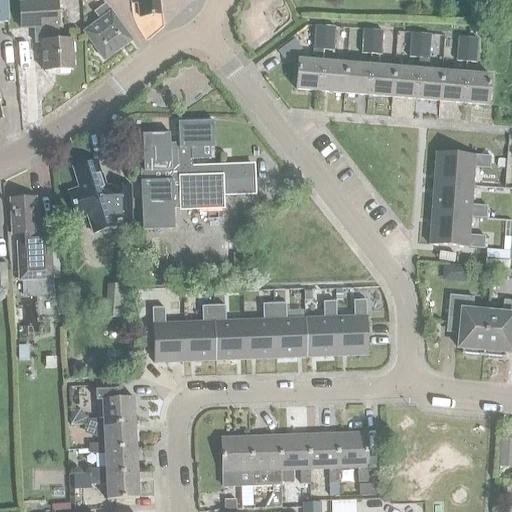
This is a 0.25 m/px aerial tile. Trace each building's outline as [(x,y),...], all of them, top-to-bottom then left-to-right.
[(130,0),(131,3),(137,2),(139,18),(160,15),(158,0),(130,0)] [(17,3),(19,28),(32,28),(33,43),(40,43),(42,71),(72,70),(70,39),(57,39),(56,26),(55,1),(17,3)] [(93,13),(100,23),(85,35),(103,59),(130,40),(105,5),(93,13)] [(315,27),(313,51),(323,52),(325,28),(315,27)] [(325,28),(323,52),(333,53),(335,29),(325,28)] [(362,31),(360,55),(370,56),(372,32),(362,31)] [(372,32),(370,56),(380,57),(382,33),(372,32)] [(409,35),(407,59),(417,60),(419,36),(409,35)] [(419,36),(417,60),(427,60),(429,36),(419,36)] [(457,39),(455,63),(465,63),(467,40),(457,39)] [(277,52),(285,62),(301,50),(294,40),(277,52)] [(467,40),(465,63),(475,64),(477,40),(467,40)] [(298,61),(295,91),(319,93),(322,63),(323,52),(313,51),(312,62),(298,61)] [(416,71),(414,100),(438,102),(440,73),(426,72),(427,60),(417,60),(416,71)] [(322,63),(319,93),(343,95),(346,65),(322,63)] [(346,65),(343,95),(367,97),(369,67),(346,65)] [(369,67),(367,97),(390,99),(393,69),(369,67)] [(393,69),(390,99),(414,100),(416,71),(393,69)] [(440,73),(438,102),(461,104),(464,75),(440,73)] [(464,75),(461,104),(485,106),(488,77),(464,75)] [(143,182),(140,182),(142,230),(173,229),(172,204),(179,204),(179,209),(222,207),(221,195),(254,194),(253,166),(192,169),(191,159),(193,158),(193,148),(214,148),(213,121),(177,123),(178,145),(170,145),(170,135),(142,136),(143,172),(143,182)] [(435,154),(433,185),(472,188),(473,169),(489,170),(490,158),(435,154)] [(80,189),(68,193),(77,221),(86,218),(91,236),(118,227),(132,227),(131,186),(106,187),(102,174),(100,175),(95,161),(73,168),(80,189)] [(433,185),(431,215),(470,218),(486,219),(486,207),(471,206),(472,188),(433,185)] [(49,231),(36,232),(34,199),(10,200),(13,235),(18,234),(19,243),(16,243),(18,282),(52,280),(49,231)] [(431,215),(428,246),(483,250),(484,238),(468,237),(470,218),(431,215)] [(392,255),(410,244),(406,236),(387,247),(392,255)] [(245,253),(233,253),(234,270),(245,270),(245,253)] [(456,268),(455,282),(464,283),(466,269),(456,268)] [(107,284),(105,317),(129,318),(131,285),(107,284)] [(461,354),(482,356),(486,312),(471,311),(472,298),(448,295),(445,326),(459,328),(457,348),(461,349),(461,354)] [(486,312),(482,356),(504,358),(504,353),(508,353),(510,333),(511,332),(511,301),(502,300),(501,314),(486,312)] [(353,318),(334,319),(336,358),(367,357),(366,318),(365,302),(353,302),(353,318)] [(323,319),(304,320),(305,359),(336,358),(334,319),(334,303),(322,303),(323,319)] [(262,321),(243,322),(245,361),(275,360),(273,305),(262,305),(262,321)] [(285,305),(273,305),(275,360),(305,359),(304,320),(285,321),(285,305)] [(202,323),(183,324),(184,363),(214,362),(213,307),(201,307),(202,323)] [(224,307),(213,307),(214,362),(245,361),(243,322),(225,323),(224,307)] [(163,309),(151,309),(153,364),(184,363),(183,324),(164,325),(163,309)] [(101,399),(102,420),(102,425),(135,423),(134,398),(122,398),(121,382),(97,384),(98,399),(101,399)] [(103,430),(103,445),(104,450),(136,448),(135,423),(102,425),(102,420),(88,420),(89,431),(103,430)] [(335,436),(337,470),(357,470),(357,484),(366,484),(364,435),(335,436)] [(328,497),(338,497),(337,470),(335,436),(307,437),(308,472),(327,471),(328,497)] [(299,486),(309,486),(308,472),(307,437),(278,438),(279,473),(299,472),(299,486)] [(270,510),(281,509),(279,473),(278,438),(249,440),(251,488),(272,488),(272,493),(269,499),(270,510)] [(220,441),(222,490),(251,488),(249,440),(220,441)] [(497,468),(511,468),(511,440),(499,440),(497,468)] [(104,454),(104,470),(105,475),(137,474),(136,448),(104,450),(103,445),(89,446),(90,455),(104,454)] [(105,475),(104,470),(90,471),(91,486),(106,485),(106,501),(138,499),(137,474),(105,475)]
